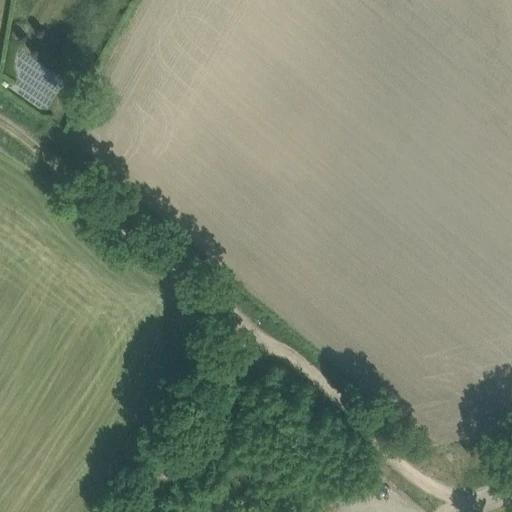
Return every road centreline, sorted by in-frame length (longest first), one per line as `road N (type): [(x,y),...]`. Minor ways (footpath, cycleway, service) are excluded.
road 1 (track): [(256,338),(0,121)]
road 2 (track): [(256,338),(442,491),(470,503)]
road 3 (track): [(133,511),(179,460),(256,338)]
